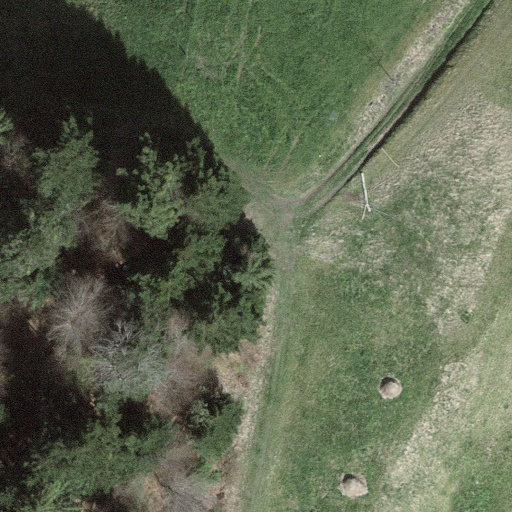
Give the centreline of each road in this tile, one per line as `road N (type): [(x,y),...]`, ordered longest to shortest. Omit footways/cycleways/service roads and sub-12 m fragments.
road 1 (track): [(0,104),(107,107),(172,132),(227,164),(274,219)]
road 2 (track): [(479,0),(274,219)]
road 3 (track): [(253,511),(285,308),(274,219)]
